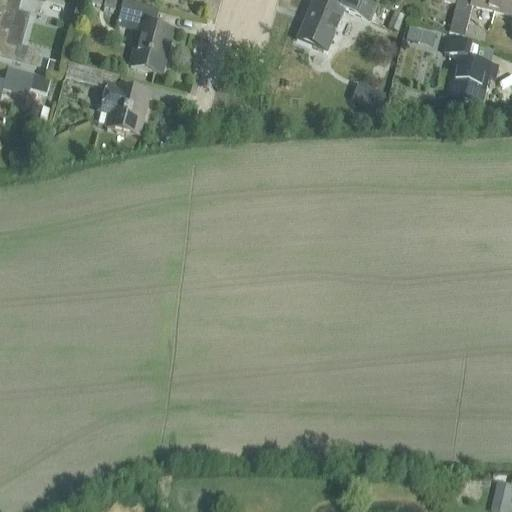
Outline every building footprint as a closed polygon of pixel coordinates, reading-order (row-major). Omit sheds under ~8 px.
[(0,0),(0,62),(35,72),(39,56),(19,50),(28,18),(16,14),(20,0),(0,0)] [(314,0),(296,44),(326,57),(344,14),(369,24),(376,8),(355,0),(328,0),(326,6),(314,0)] [(463,40),(467,25),(471,9),(511,19),(511,0),(472,0),(472,2),(465,0),(457,0),(448,36),(463,40)] [(122,3),(115,30),(138,36),(130,70),(161,78),(172,35),(154,31),(159,12),(122,3)] [(395,34),(402,18),(393,14),(386,30),(395,34)] [(417,46),(420,34),(408,31),(405,44),(417,46)] [(479,111),(487,81),(494,83),(497,70),(474,64),(478,51),(447,43),(443,57),(456,60),(455,60),(456,61),(446,102),(438,100),(438,101),(479,111)] [(61,67),(48,64),(45,76),(57,80),(61,67)] [(100,88),(103,76),(68,67),(65,79),(100,88)] [(0,101),(2,93),(27,99),(28,93),(46,97),(49,83),(12,73),(9,85),(0,82),(0,101)] [(99,127),(99,128),(145,140),(145,139),(138,137),(147,100),(155,102),(155,101),(105,89),(100,111),(102,116),(109,118),(106,129),(99,127)] [(389,105),(384,121),(399,125),(403,109),(389,105)] [(491,504),(508,508),(511,489),(495,485),(491,504)]
